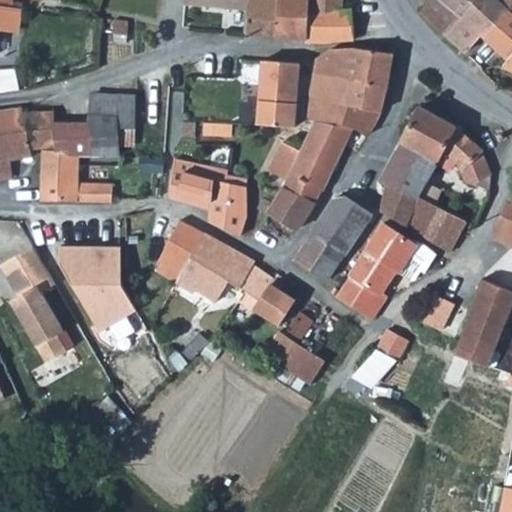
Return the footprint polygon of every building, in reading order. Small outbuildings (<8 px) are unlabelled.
[(182,29),(218,32),(248,34),(302,39),(305,13),(305,0),(221,0),(221,5),(184,5),(182,29)] [(305,0),(305,13),(341,11),(341,0),(305,0)] [(462,14),(446,0),(431,0),(423,10),(447,31),(462,14)] [(446,0),(462,14),(475,0),(446,0)] [(475,0),(462,14),(447,31),(468,50),(483,33),(488,37),(511,10),(511,5),(505,0),(475,0)] [(1,6),(0,5),(0,29),(15,31),(16,25),(19,24),(22,9),(15,8),(1,6)] [(305,13),(302,39),(303,42),(351,41),(349,10),(341,11),(305,13)] [(511,10),(488,37),(511,58),(511,56),(511,10)] [(316,57),(313,76),(351,82),(347,105),(378,111),(379,109),(383,93),(386,82),(390,49),(373,47),(372,52),(366,52),(354,51),(330,51),(316,57)] [(299,63),(261,62),(256,125),(291,125),(292,125),(292,119),(296,90),(299,63)] [(0,69),(0,92),(16,91),(12,69),(0,69)] [(307,106),(305,119),(309,120),(314,120),(319,121),(325,101),(347,105),(351,82),(313,76),(307,106)] [(117,96),(91,94),(89,114),(115,116),(117,96)] [(135,98),(117,96),(115,116),(117,128),(136,128),(135,98)] [(348,128),(367,134),(378,111),(347,105),(325,101),(319,121),(348,128)] [(0,179),(12,179),(10,160),(31,158),(30,149),(55,146),(54,122),(53,112),(50,112),(23,114),(22,108),(0,110),(0,179)] [(386,168),(381,178),(388,182),(431,204),(464,222),(473,226),(477,217),(485,200),(468,192),(466,196),(454,190),(453,193),(451,192),(426,181),(425,179),(431,169),(444,174),(449,175),(458,170),(463,183),(487,190),(489,176),(480,154),(478,150),(453,127),(440,120),(419,109),(415,108),(400,138),(386,168)] [(54,122),(55,146),(56,152),(80,154),(121,155),(120,153),(119,138),(117,131),(117,128),(115,116),(89,114),(88,122),(68,122),(54,122)] [(286,178),(279,193),(267,211),(296,228),(316,190),(337,152),(348,128),(319,121),(314,120),(303,144),(300,149),(286,178)] [(195,123),(181,123),(180,135),(195,136),(195,123)] [(232,124),(204,124),(204,136),(232,138),(232,124)] [(504,131),(493,136),(498,146),(509,141),(504,131)] [(277,167),(274,172),(286,178),(300,149),(283,140),(279,145),(280,149),(278,161),(277,167)] [(266,167),(274,172),(277,167),(278,161),(280,149),(279,145),(266,167)] [(80,154),(56,152),(43,151),(41,173),(79,175),(79,164),(80,154)] [(172,182),(170,198),(191,203),(209,208),(209,219),(240,234),(245,216),(246,205),(245,187),(245,181),(241,179),(228,177),(228,172),(174,164),(173,169),(173,173),(172,182)] [(41,173),(41,188),(41,199),(78,200),(78,184),(79,181),(79,175),(41,173)] [(431,204),(388,182),(383,212),(415,231),(449,250),(464,222),(431,204)] [(78,184),(78,200),(112,201),(112,185),(78,184)] [(328,202),(311,230),(327,241),(345,253),(351,243),(369,214),(371,210),(360,204),(347,195),(340,196),(335,197),(328,202)] [(511,204),(509,203),(493,239),(505,243),(511,245),(511,204)] [(175,260),(193,226),(180,219),(157,259),(180,271),(183,265),(175,260)] [(402,234),(380,222),(364,246),(356,259),(352,256),(346,265),(351,268),(348,272),(350,274),(337,295),(351,304),(372,317),(385,296),(380,293),(394,271),(409,280),(413,279),(419,269),(423,271),(435,251),(416,240),(414,242),(402,234)] [(202,232),(193,226),(175,260),(183,265),(188,257),(202,232)] [(327,241),(311,230),(294,259),(313,270),(325,279),(332,271),(345,253),(327,241)] [(234,249),(202,232),(188,257),(220,273),(234,249)] [(123,244),(60,244),(59,261),(100,331),(137,309),(125,285),(123,244)] [(33,246),(0,264),(0,266),(17,297),(10,301),(43,361),(64,349),(57,337),(67,332),(45,293),(56,287),(33,246)] [(180,271),(174,281),(190,291),(192,289),(213,302),(225,280),(236,286),(251,263),(253,260),(234,249),(220,273),(188,257),(183,265),(180,271)] [(251,263),(236,286),(242,290),(255,298),(250,307),(279,323),(294,297),(269,283),(272,276),(251,263)] [(511,291),(482,280),(470,312),(471,314),(461,339),(455,354),(469,360),(475,362),(488,366),(499,337),(511,303),(511,291)] [(450,302),(435,295),(424,322),(439,330),(450,302)] [(450,302),(439,330),(454,337),(464,307),(450,302)] [(306,311),(292,335),(307,344),(321,320),(306,311)] [(380,340),(375,349),(396,360),(407,341),(385,330),(380,340)] [(183,353),(190,360),(208,343),(200,336),(183,353)] [(297,341),(284,365),(313,381),(323,365),(326,358),(297,341)] [(455,354),(452,363),(466,369),(469,360),(455,354)] [(488,366),(475,362),(472,370),(498,378),(500,371),(488,366)] [(466,369),(452,363),(446,383),(459,387),(466,369)] [(103,395),(93,404),(91,406),(105,421),(116,410),(103,395)] [(511,511),(511,490),(501,489),(496,511),(511,511)]
